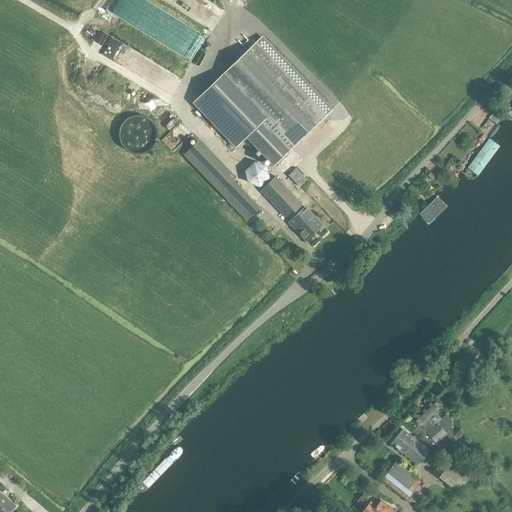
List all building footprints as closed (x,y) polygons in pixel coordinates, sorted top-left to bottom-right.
[(257,42),(225,72),(226,72),(274,122),(265,131),(271,137),(272,137),(287,153),(327,114),(306,92),(305,93),(257,42)] [(195,102),(237,146),(246,137),(258,150),(272,137),(271,137),(265,131),(274,122),(226,72),(195,102)] [(492,113),(489,118),(496,122),(499,118),(492,113)] [(272,137),(258,150),(273,166),(287,153),(272,137)] [(496,139),(472,170),(483,178),(507,148),(496,139)] [(184,155),(199,171),(213,158),(198,142),(184,155)] [(213,158),(199,171),(199,172),(247,221),(261,208),(213,158)] [(297,185),(304,177),(296,168),(289,176),(297,185)] [(305,208),(276,176),(260,190),(290,222),(305,208)] [(453,209),(443,197),(422,215),(431,227),(453,209)] [(289,223),(306,241),(323,225),(305,207),(305,208),(290,222),(289,223)] [(434,426),(427,419),(443,405),(436,397),(411,421),(418,428),(414,431),(419,437),(423,434),(424,435),(421,438),(432,448),(457,444),(451,426),(451,410),(434,426)] [(429,451),(402,429),(390,443),(418,465),(429,451)] [(196,449),(180,434),(156,461),(126,494),(142,508),(196,449)] [(447,457),(434,474),(457,493),(470,476),(447,457)] [(417,479),(396,462),(382,480),(406,500),(412,493),(408,490),(417,479)] [(0,511),(10,511),(15,506),(0,493),(0,511)] [(393,511),(380,502),(376,507),(370,503),(363,511),(393,511)]
